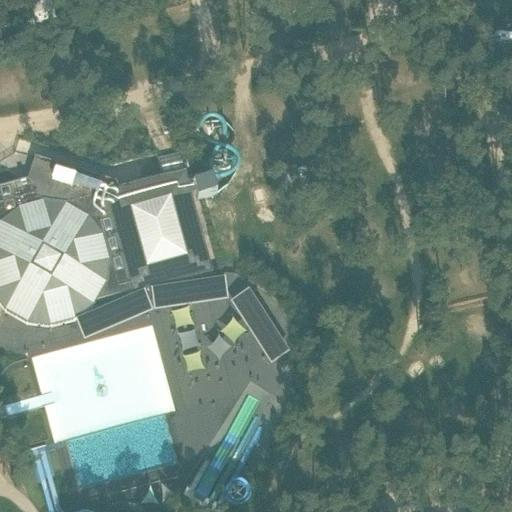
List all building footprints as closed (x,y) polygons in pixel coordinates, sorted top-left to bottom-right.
[(434,115),(419,117),(422,137),(436,135),(434,115)] [(158,120),(162,135),(172,132),(167,117),(158,120)] [(436,171),(449,167),(444,149),(431,153),(436,171)] [(0,306),(4,312),(26,325),(50,328),(74,321),(93,307),(96,302),(113,297),(113,300),(211,274),(184,174),(116,193),(104,196),(79,182),(65,206),(42,204),(41,204),(37,187),(27,181),(0,188),(0,306)] [(453,182),(435,184),(438,202),(456,200),(453,182)] [(225,336),(239,344),(248,329),(234,320),(225,336)] [(183,335),(185,351),(199,350),(198,333),(183,335)]
